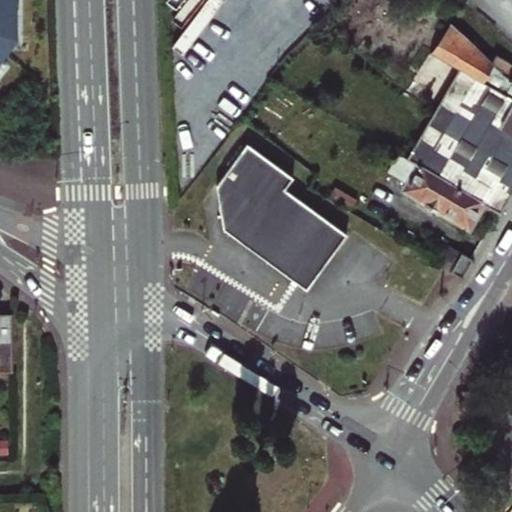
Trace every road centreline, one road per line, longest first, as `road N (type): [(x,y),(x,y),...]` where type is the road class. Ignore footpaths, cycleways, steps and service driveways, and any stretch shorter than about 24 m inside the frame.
road 1 (secondary): [(388,457),(138,291)]
road 2 (secondary): [(138,291),(127,0)]
road 3 (secondary): [(89,0),(97,264)]
road 4 (secondary): [(139,511),(138,291)]
road 5 (secondary): [(100,306),(104,511)]
road 6 (unknown): [(271,0),(194,117)]
road 7 (secondary): [(452,345),(388,457)]
